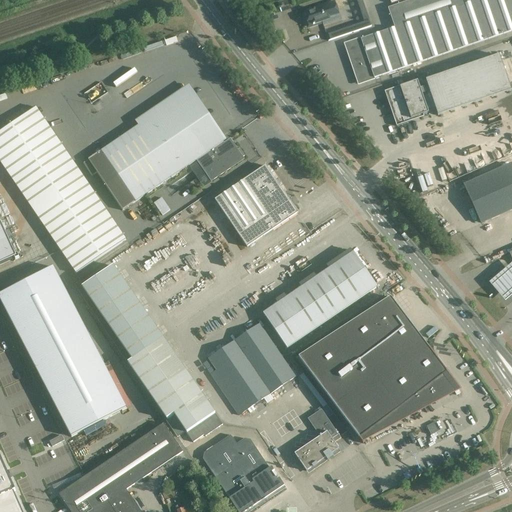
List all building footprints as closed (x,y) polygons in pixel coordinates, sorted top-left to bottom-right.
[(371,27),(361,0),(354,0),(361,21),(326,33),(328,42),(371,27)] [(511,0),(414,0),(388,9),(395,28),(346,45),(359,83),(375,78),(511,31),(511,0)] [(314,10),(305,13),(310,27),(322,23),(337,17),(333,3),(314,10)] [(511,91),(499,55),(418,83),(417,81),(385,92),(397,126),(424,117),(423,115),(436,110),(438,116),(511,91)] [(225,143),(225,142),(191,91),(157,114),(154,111),(137,123),(139,126),(84,164),(92,176),(98,172),(124,210),(198,160),(199,161),(191,166),(204,186),(212,180),(245,158),(243,156),(245,155),(241,148),(239,150),(231,139),(225,143)] [(127,240),(37,107),(0,132),(0,159),(77,273),(127,240)] [(511,209),(511,166),(511,165),(465,186),(482,223),(511,209)] [(266,166),(216,200),(247,248),(298,214),(292,205),(292,203),(292,200),(290,196),(288,196),(285,195),(284,194),(266,166)] [(163,198),(155,202),(162,215),(170,211),(163,198)] [(0,265),(18,257),(0,218),(0,265)] [(354,253),(264,314),(288,349),(378,287),(354,253)] [(53,267),(0,294),(0,299),(42,380),(72,437),(126,409),(53,267)] [(215,414),(163,339),(113,267),(82,288),(132,361),(128,363),(167,419),(173,414),(185,432),(186,433),(187,433),(198,425),(215,414)] [(511,268),(492,286),(510,306),(511,304),(511,268)] [(429,348),(391,298),(299,358),(360,439),(359,439),(363,444),(365,443),(362,438),(400,410),(406,418),(450,385),(444,377),(448,374),(430,350),(429,348)] [(296,378),(268,336),(260,325),(209,359),(217,371),(211,375),(239,416),(296,378)] [(333,414),(327,406),(321,410),(321,409),(307,419),(320,437),(294,454),(306,471),(326,458),(327,460),(333,456),(331,454),(339,449),(334,443),(341,438),(327,418),(333,414)] [(223,425),(215,414),(198,425),(187,433),(194,442),(205,435),(206,436),(223,425)] [(163,424),(107,462),(126,491),(126,490),(182,452),(163,424)] [(237,444),(231,435),(204,453),(203,459),(230,499),(238,511),(245,511),(284,486),(279,479),(277,480),(272,472),(274,471),(272,467),(270,468),(250,440),(245,439),(237,444)] [(0,511),(23,511),(14,492),(15,492),(16,491),(1,457),(0,457),(0,511)] [(126,491),(107,462),(59,495),(71,511),(140,511),(126,490),(126,491)]
